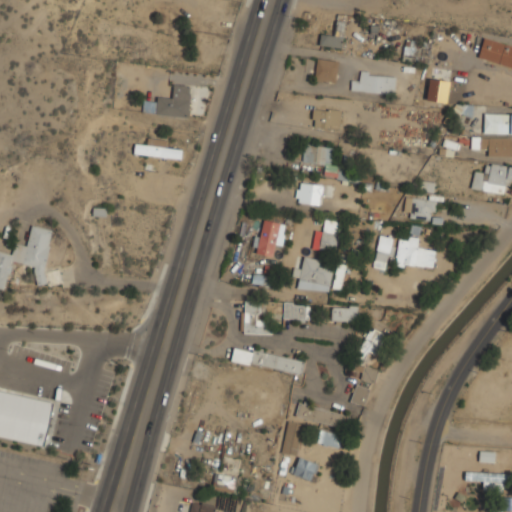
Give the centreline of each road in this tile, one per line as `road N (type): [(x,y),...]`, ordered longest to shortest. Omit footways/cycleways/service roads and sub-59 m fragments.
road 1 (primary): [(271,0),(117,494)]
road 2 (residential): [(361,511),(364,470),(388,389),(511,223)]
road 3 (tertiary): [(511,297),(442,405),(419,511)]
